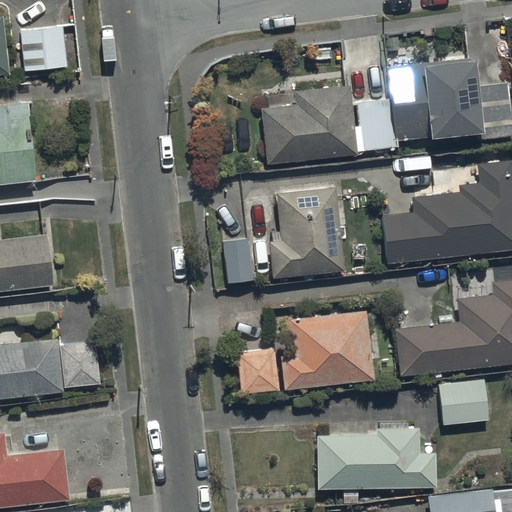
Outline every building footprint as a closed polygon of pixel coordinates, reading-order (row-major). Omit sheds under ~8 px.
[(59,20),(16,24),(20,66),(64,62),(63,50),(76,49),(74,30),(60,31),(59,20)] [(419,57),(385,61),(394,133),(475,122),(476,132),(511,128),(505,74),(475,78),(471,47),(418,53),(419,57)] [(295,95),(257,99),(263,157),(360,147),(358,119),(352,120),(348,78),(293,83),(295,95)] [(0,177),(26,175),(30,166),(25,94),(0,95),(0,177)] [(412,205),(378,209),(384,257),(511,243),(511,187),(508,155),(474,159),(476,177),(455,179),(455,186),(411,191),(412,205)] [(333,182),(273,188),(276,227),(266,228),(270,271),(340,265),(333,182)] [(0,284),(50,278),(44,228),(0,233),(0,284)] [(246,231),(219,234),(224,277),(251,274),(246,231)] [(457,314),(391,321),(396,370),(511,358),(511,273),(488,276),(489,291),(455,294),(457,314)] [(292,349),(277,351),(281,382),(369,370),(361,304),(288,314),(292,349)] [(0,390),(60,385),(60,382),(98,378),(94,335),(54,339),(54,333),(0,337),(0,390)] [(271,341),(233,345),(237,386),(275,382),(271,341)] [(482,372),(435,377),(439,420),(487,415),(482,372)] [(371,429),(314,428),(313,481),(341,481),(341,498),(356,498),(355,483),(432,481),(431,447),(416,447),(415,420),(371,422),(371,429)] [(0,425),(0,500),(66,494),(61,442),(3,448),(0,425)] [(511,511),(511,482),(425,490),(426,511),(511,511)]
